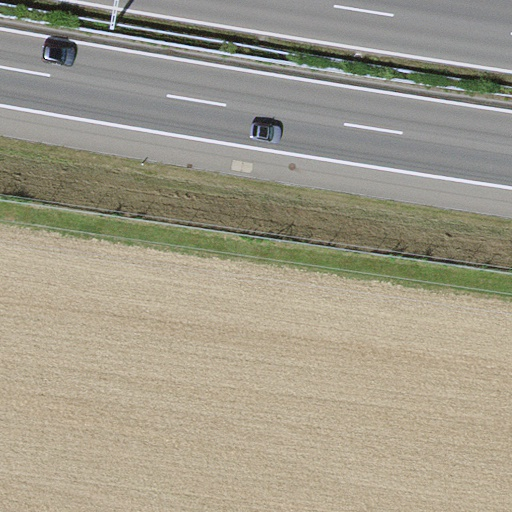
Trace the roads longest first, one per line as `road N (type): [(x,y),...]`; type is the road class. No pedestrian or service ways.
road 1 (track): [(0,209),(511,297)]
road 2 (motorway): [(0,69),(511,148)]
road 3 (motorway): [(511,35),(283,0)]
